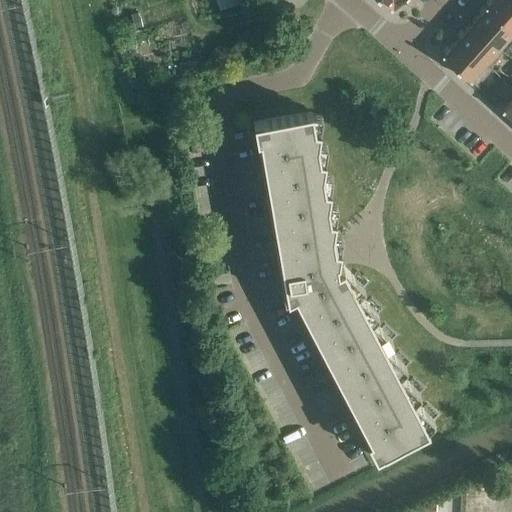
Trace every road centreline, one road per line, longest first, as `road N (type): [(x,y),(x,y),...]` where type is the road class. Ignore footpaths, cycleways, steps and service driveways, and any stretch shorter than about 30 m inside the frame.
road 1 (residential): [(345,0),(303,76),(223,94),(213,110),(250,296),(341,478)]
road 2 (residential): [(404,44),(511,143)]
